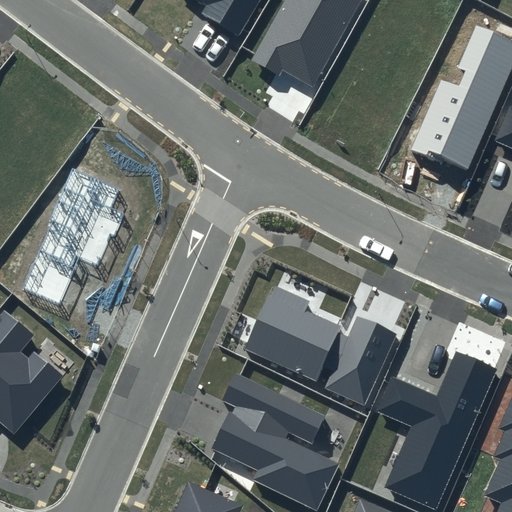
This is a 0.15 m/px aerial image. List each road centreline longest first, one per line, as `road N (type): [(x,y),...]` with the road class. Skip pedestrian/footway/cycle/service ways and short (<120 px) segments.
road 1 (residential): [(88,511),(242,154)]
road 2 (residential): [(511,288),(242,154)]
road 3 (residential): [(242,154),(31,0)]
